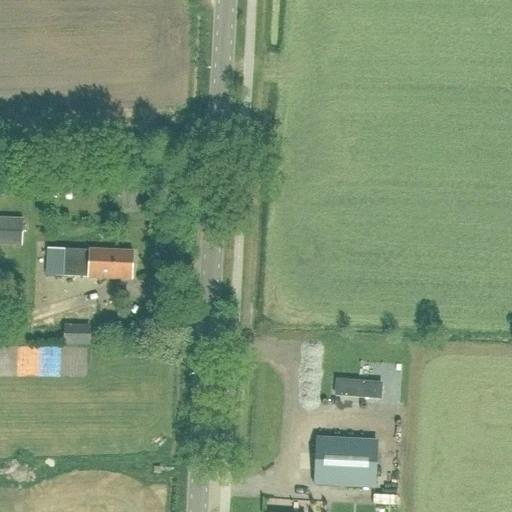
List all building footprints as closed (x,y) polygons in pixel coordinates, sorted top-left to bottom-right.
[(22,220),(0,219),(0,246),(21,247),(22,220)] [(64,250),(63,277),(87,278),(87,279),(131,281),(132,253),(88,250),(88,251),(64,250)] [(90,327),(63,327),(63,346),(90,346),(90,327)] [(381,401),(382,383),(335,380),(334,397),(381,401)] [(376,434),(317,431),(315,479),(373,482),(376,434)]
